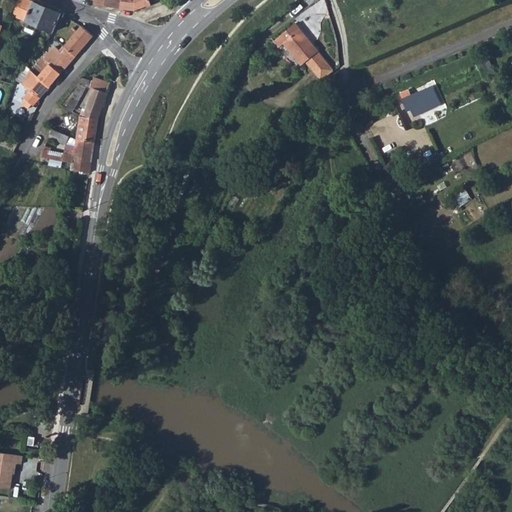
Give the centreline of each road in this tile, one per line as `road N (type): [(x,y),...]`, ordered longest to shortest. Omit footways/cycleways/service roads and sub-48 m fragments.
road 1 (secondary): [(145,78),(106,168),(55,511)]
road 2 (track): [(345,83),(327,156),(362,245),(419,306),(511,372)]
road 3 (track): [(345,83),(347,111),(404,236),(428,259),(511,307)]
road 4 (residential): [(108,39),(60,88),(0,195)]
